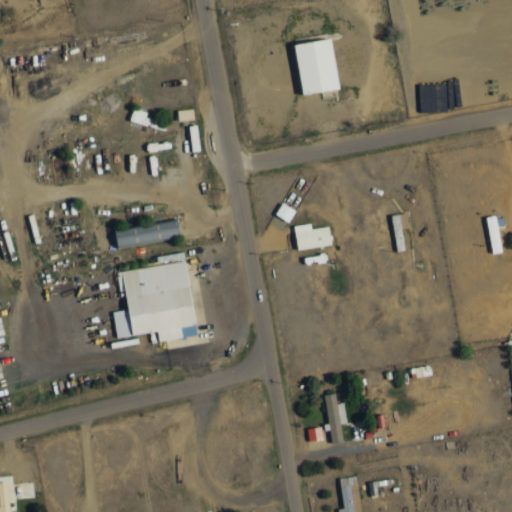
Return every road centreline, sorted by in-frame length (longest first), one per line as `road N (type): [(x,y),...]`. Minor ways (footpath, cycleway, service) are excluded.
road 1 (residential): [(202,0),(295,511)]
road 2 (residential): [(511,115),(233,168)]
road 3 (residential): [(0,431),(268,362)]
